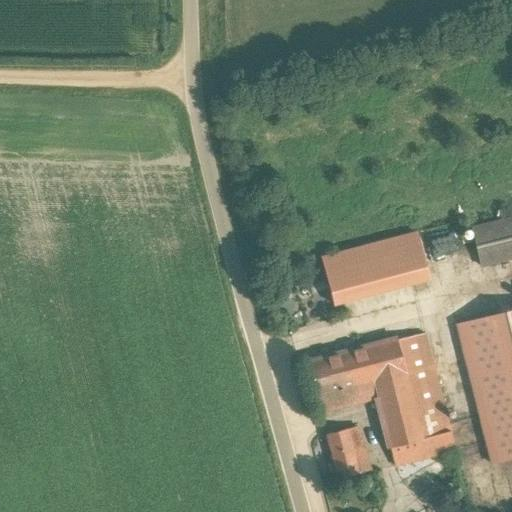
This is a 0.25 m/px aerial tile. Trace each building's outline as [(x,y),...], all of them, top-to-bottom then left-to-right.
[(481,265),(511,257),(511,216),(471,227),(481,265)] [(327,302),(426,282),(416,231),(316,251),(327,302)] [(511,309),(457,324),(493,462),(511,457),(511,309)] [(366,400),(378,397),(396,466),(456,450),(425,333),(308,363),(321,413),(366,401),(366,400)] [(348,429),(327,435),(341,489),(361,484),(359,474),(365,472),(361,455),(355,456),(348,429)]
